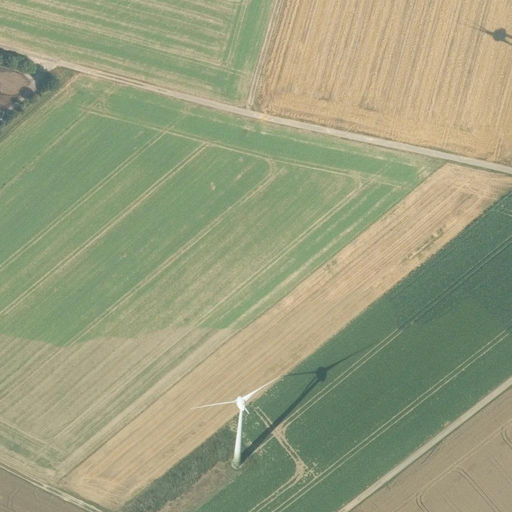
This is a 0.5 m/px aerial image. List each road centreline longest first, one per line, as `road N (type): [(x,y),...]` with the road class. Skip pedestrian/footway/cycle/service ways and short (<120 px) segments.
road 1 (track): [(0,48),(268,120),(511,171)]
road 2 (track): [(345,511),(511,382)]
